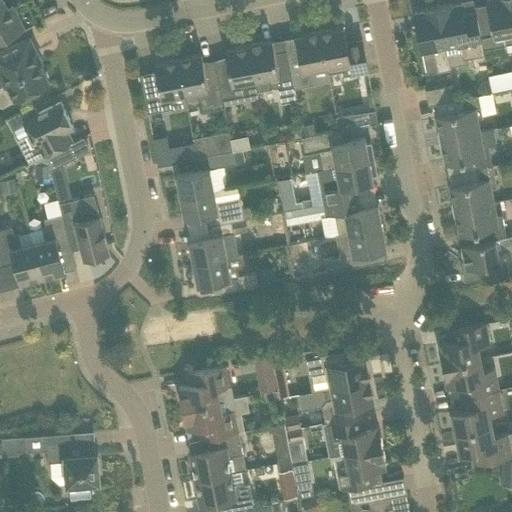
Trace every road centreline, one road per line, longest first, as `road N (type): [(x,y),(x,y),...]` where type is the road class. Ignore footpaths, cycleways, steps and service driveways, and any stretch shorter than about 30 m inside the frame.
road 1 (residential): [(431,511),(397,349),(396,312),(419,265),(419,242),(373,0)]
road 2 (residential): [(108,21),(142,222),(122,273),(92,310)]
road 3 (residential): [(92,310),(89,353),(134,408),(157,511)]
road 4 (residential): [(108,21),(245,0)]
